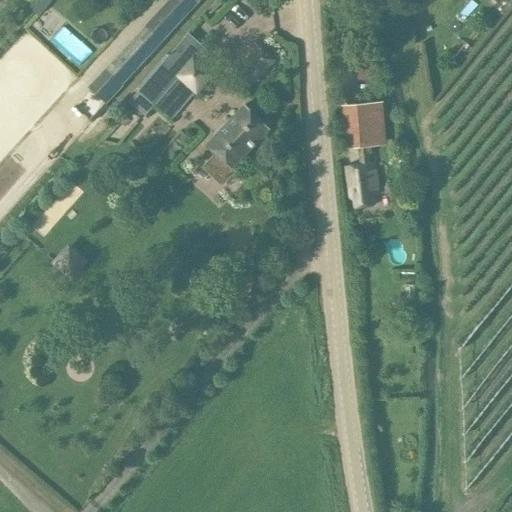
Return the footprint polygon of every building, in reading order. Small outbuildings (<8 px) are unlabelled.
[(168,0),(145,26),(105,71),(122,86),(200,0),(168,0)] [(136,90),(139,93),(130,104),(144,116),(153,105),(171,121),(194,93),(196,95),(213,75),(200,64),(210,53),(186,33),(136,90)] [(244,54),(249,58),(238,70),(252,84),(275,61),(260,45),(259,46),(254,42),(244,54)] [(370,145),(385,144),(381,104),(343,107),(347,147),(363,146),(370,145)] [(207,143),(232,167),(268,129),(243,105),(207,143)] [(373,195),(378,194),(373,162),(369,163),(368,153),(371,153),(370,145),(363,146),(366,163),(345,166),(350,198),(356,198),(357,207),(374,205),(373,195)] [(56,257),(72,270),(84,255),(69,242),(56,257)] [(415,300),(414,284),(404,285),(405,301),(415,300)]
